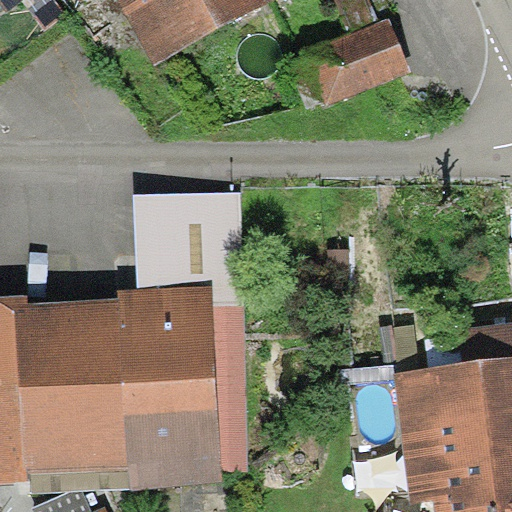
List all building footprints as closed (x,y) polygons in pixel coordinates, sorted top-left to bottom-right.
[(0,0),(8,10),(20,0),(0,0)] [(92,0),(113,0),(152,70),(276,4),(273,0),(77,0),(81,6),(92,0)] [(383,17),(309,48),(325,87),(400,56),(383,17)] [(135,199),(139,293),(210,290),(211,308),(244,307),(241,194),(135,199)] [(129,490),(221,487),(220,473),(249,472),(244,307),(211,308),(210,290),(139,293),(120,293),(120,303),(129,490)] [(0,486),(25,485),(25,479),(15,308),(29,307),(28,301),(0,302),(0,486)] [(120,303),(29,307),(15,308),(25,479),(33,479),(33,498),(64,496),(84,494),(129,490),(120,303)] [(511,323),(467,329),(471,367),(511,362),(511,323)] [(434,504),(435,511),(511,511),(511,362),(471,367),(398,376),(413,506),(434,504)] [(34,511),(108,511),(107,508),(97,511),(91,511),(84,494),(64,496),(34,510),(34,511)]
